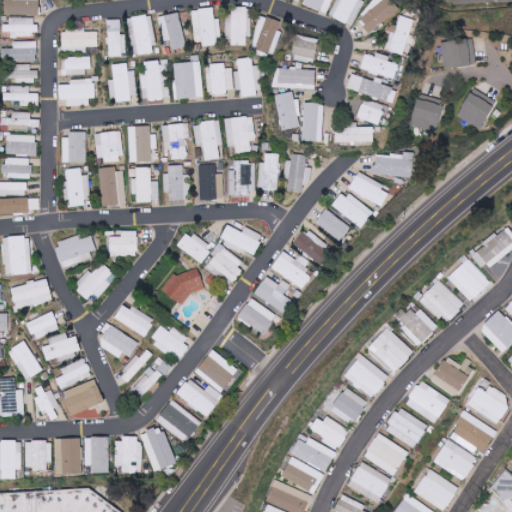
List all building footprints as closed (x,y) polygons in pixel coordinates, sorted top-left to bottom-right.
[(40,15),(39,0),(5,0),(6,15),(40,15)] [(321,11),(325,0),(306,0),(305,4),(321,11)] [(339,0),(332,16),(353,26),(365,1),(362,0),(339,0)] [(371,34),(399,8),(392,0),(381,0),(359,21),(371,34)] [(252,37),(252,7),(232,8),(232,17),(226,17),(227,27),(231,27),(232,45),(247,45),(247,37),(252,37)] [(194,9),(195,44),(221,43),(221,19),(214,19),(214,9),(194,9)] [(170,39),(172,49),(185,47),(181,13),(159,16),(162,40),(170,39)] [(252,49),(276,55),(282,31),(279,31),(281,21),(260,15),(252,49)] [(403,55),(414,19),(399,15),(388,50),(403,55)] [(37,19),(3,19),(3,32),(18,32),(18,35),(37,35),(37,19)] [(121,19),(107,20),(108,56),(127,55),(126,35),(122,35),(121,19)] [(62,32),(62,48),(99,47),(98,31),(62,32)] [(314,64),(319,39),(298,34),(292,59),(314,64)] [(444,68),(470,66),(469,40),(442,41),(444,68)] [(37,41),(14,41),(14,49),(2,49),(2,61),(38,61),(37,41)] [(235,71),(239,96),(264,92),(260,65),(253,66),(252,57),(237,59),(239,71),(235,71)] [(63,76),(90,75),(89,58),(63,58),(63,76)] [(171,98),(169,77),(162,78),(160,60),(145,62),(147,75),(142,76),(145,101),(171,98)] [(203,98),(202,62),(175,62),(176,98),(203,98)] [(139,97),(136,70),(129,71),(128,63),(113,65),(115,79),(109,80),(111,100),(139,97)] [(8,81),(38,82),(38,71),(31,70),(31,65),(9,64),(8,81)] [(233,65),(206,66),(208,93),(234,92),(233,65)] [(374,81),(352,74),(347,88),(393,103),(398,88),(375,80),(374,81)] [(60,100),(67,100),(68,106),(90,105),(90,98),(95,98),(94,79),(71,80),(71,84),(59,85),(60,100)] [(30,86),(11,86),(11,93),(4,92),(4,99),(18,100),(18,106),(39,106),(40,93),(30,93),(30,86)] [(459,118),(483,128),(496,100),(472,89),(459,118)] [(301,127),(297,98),(294,99),(293,91),(275,94),(281,129),(301,127)] [(385,106),(364,99),(357,118),(379,125),(385,106)] [(437,132),(444,106),(418,99),(411,124),(437,132)] [(324,104),(304,103),(302,141),(322,142),(324,104)] [(41,127),(41,119),(31,119),(31,112),(12,112),(12,118),(4,118),(4,126),(41,127)] [(253,116),(225,119),(229,147),(236,146),(236,153),(251,151),(250,141),(256,140),(253,116)] [(196,144),(204,143),(206,160),(220,159),(219,145),(223,145),(220,121),(194,123),(196,144)] [(188,158),(186,139),(191,138),(190,123),(163,126),(165,151),(171,150),(172,160),(188,158)] [(129,127),(131,162),(153,161),(153,149),(158,149),(158,134),(152,134),(151,126),(129,127)] [(336,142),(373,142),(374,127),(336,126),(336,142)] [(96,133),(97,161),(123,160),(122,132),(96,133)] [(63,163),(87,162),(87,133),(63,134),(63,163)] [(37,155),(38,136),(8,135),(7,154),(37,155)] [(258,189),(278,190),(280,154),(265,153),(264,163),(259,163),(258,189)] [(413,177),(414,154),(376,153),(375,176),(413,177)] [(312,168),(305,167),(307,155),(292,154),(291,161),(286,161),(284,177),(289,178),(287,191),(302,193),(303,184),(310,184),(312,168)] [(31,179),(31,158),(6,158),(6,178),(31,179)] [(256,161),(235,161),(235,171),(229,171),(230,194),(256,194),(256,161)] [(165,192),(170,192),(170,200),(192,200),(192,174),(184,175),(184,165),(169,165),(170,173),(164,173),(165,192)] [(125,171),(117,171),(117,167),(101,167),(102,205),(127,204),(125,171)] [(152,167),(137,168),(137,178),(133,178),(133,194),(137,194),(137,202),(160,201),(160,181),(152,182),(152,167)] [(70,205),(91,204),(90,175),(82,175),(82,169),(68,169),(70,205)] [(391,189),(358,173),(350,190),(383,206),(391,189)] [(0,194),(27,195),(27,184),(0,183),(0,194)] [(332,207),(363,227),(374,211),(342,191),(332,207)] [(29,197),(0,198),(0,213),(29,213),(29,197)] [(316,222),(339,242),(350,228),(328,209),(316,222)] [(254,255),(264,236),(246,227),(243,232),(228,225),(220,242),(242,252),(243,250),(254,255)] [(485,271),(511,249),(511,233),(506,226),(471,254),(485,271)] [(320,266),(333,252),(308,229),(294,243),(320,266)] [(110,236),(110,256),(137,256),(138,231),(122,230),(122,236),(110,236)] [(177,246),(203,263),(213,249),(187,232),(177,246)] [(93,259),(91,252),(97,250),(93,236),(83,239),(82,236),(55,244),(63,268),(93,259)] [(246,262),(219,244),(212,254),(215,256),(207,268),(223,279),(225,276),(233,281),(246,262)] [(312,276),(305,272),(311,262),(300,255),(297,260),(283,251),(272,268),(303,289),(312,276)] [(491,283),(469,258),(448,277),(471,302),(491,283)] [(76,287),(94,304),(118,278),(104,264),(94,274),(91,271),(76,287)] [(207,290),(198,268),(165,282),(174,304),(207,290)] [(283,280),(280,284),(265,276),(255,296),(286,312),(292,300),(284,296),(290,284),(283,280)] [(12,289),(17,309),(53,300),(48,279),(12,289)] [(450,321),(466,304),(439,280),(420,301),(441,319),(444,315),(450,321)] [(239,317),(265,334),(278,315),(251,298),(239,317)] [(115,319),(146,336),(156,319),(132,307),(131,309),(123,305),(115,319)] [(406,326),(403,329),(419,346),(439,327),(422,309),(414,316),(405,306),(396,315),(406,326)] [(504,353),(511,344),(511,322),(500,310),(481,329),(504,353)] [(28,322),(35,339),(60,330),(54,312),(28,322)] [(0,331),(9,331),(9,313),(0,313),(0,331)] [(124,352),(131,357),(140,343),(110,324),(98,344),(120,358),(124,352)] [(190,347),(162,326),(151,340),(171,355),(173,353),(181,359),(190,347)] [(415,352),(389,327),(369,348),(395,373),(415,352)] [(42,347),(48,364),(82,352),(77,336),(69,339),(67,333),(49,339),(51,344),(42,347)] [(26,380),(43,371),(26,341),(9,350),(26,380)] [(225,391),(238,367),(209,351),(196,376),(225,391)] [(345,378),(374,397),(390,375),(360,355),(345,378)] [(463,366),(448,356),(431,381),(457,397),(470,377),(460,370),(463,366)] [(171,366),(160,357),(132,393),(143,401),(171,366)] [(64,376),(57,378),(61,388),(93,376),(86,360),(62,369),(64,376)] [(205,391),(189,378),(177,393),(206,416),(223,395),(210,385),(205,391)] [(0,379),(0,407),(0,416),(25,415),(24,393),(17,393),(16,379),(0,379)] [(435,424),(451,401),(422,380),(406,403),(435,424)] [(98,411),(95,403),(104,400),(99,385),(90,388),(90,386),(63,394),(69,413),(78,410),(80,417),(98,411)] [(34,390),(49,421),(64,414),(52,389),(46,392),(43,386),(34,390)] [(369,403),(348,387),(331,410),(353,425),(369,403)] [(468,406),(500,422),(511,398),(490,387),(487,392),(477,387),(468,406)] [(157,423),(189,441),(202,419),(170,401),(157,423)] [(429,426),(400,407),(386,430),(415,448),(429,426)] [(485,452),(498,431),(465,411),(452,432),(485,452)] [(350,430),(328,417),(325,422),(318,418),(310,431),(339,449),(350,430)] [(154,471),(176,465),(165,427),(143,433),(154,471)] [(410,452),(379,433),(365,457),(395,476),(410,452)] [(327,471),(337,452),(302,434),(292,453),(327,471)] [(110,473),(110,437),(86,438),(86,466),(93,466),(93,473),(110,473)] [(83,474),(82,439),(56,439),(56,474),(83,474)] [(23,441),(2,441),(1,479),(17,479),(17,470),(22,470),(23,441)] [(26,470),(48,470),(48,463),(52,463),(52,441),(26,441),(26,470)] [(435,464),(467,480),(479,456),(447,441),(435,464)] [(282,476),(315,494),(325,474),(292,457),(282,476)] [(379,503),(393,479),(363,462),(349,487),(379,503)] [(448,510),(461,486),(428,470),(416,494),(448,510)] [(511,474),(493,483),(503,504),(511,500),(511,474)] [(267,502),(291,511),(305,511),(313,496),(277,480),(267,502)] [(0,511),(125,511),(89,490),(0,494),(0,511)] [(366,511),(363,511),(366,504),(342,494),(334,511),(366,511)] [(439,511),(406,495),(396,511),(439,511)]
